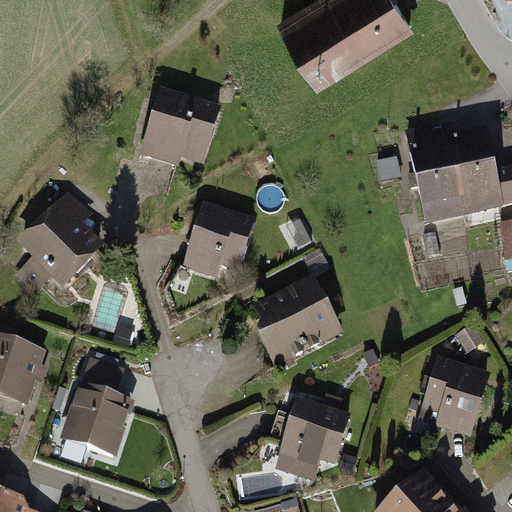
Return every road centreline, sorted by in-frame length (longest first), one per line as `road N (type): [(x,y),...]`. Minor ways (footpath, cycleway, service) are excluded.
road 1 (residential): [(127,166),(123,228),(207,511)]
road 2 (track): [(223,0),(30,178),(0,224)]
